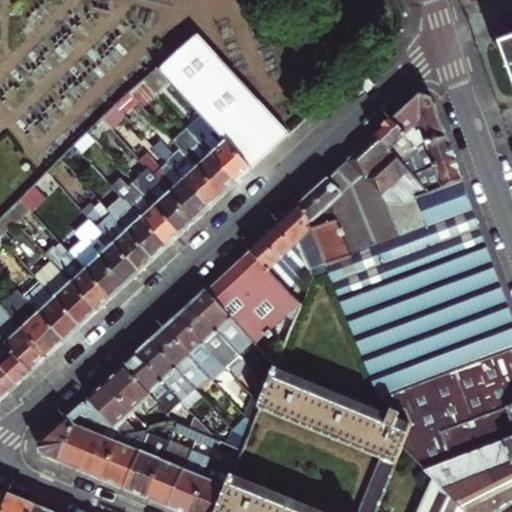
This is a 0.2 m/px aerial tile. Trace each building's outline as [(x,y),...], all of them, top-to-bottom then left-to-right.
[(265,154),(277,144),(287,135),(223,64),(196,32),(154,70),(167,83),(198,116),(247,169),(265,154)] [(511,36),(501,40),(511,73),(511,36)] [(167,83),(154,70),(141,81),(154,95),(167,83)] [(140,108),(154,95),(141,81),(127,94),(135,103),(140,108)] [(122,115),(135,103),(127,94),(113,106),(122,115)] [(413,128),(420,146),(444,137),(430,97),(424,96),(418,95),(390,120),(404,136),(413,128)] [(107,131),(123,117),(122,115),(113,106),(98,121),(106,129),(107,131)] [(192,137),(233,183),(241,175),(247,169),(198,116),(184,129),(192,137)] [(372,137),(396,163),(404,158),(416,149),(404,136),(390,120),(380,130),(372,137)] [(92,142),(106,129),(98,121),(85,135),(91,142),(92,142)] [(413,128),(404,136),(416,149),(420,146),(413,128)] [(226,189),(233,183),(192,137),(184,129),(171,141),(178,149),(219,195),(226,189)] [(71,148),(77,155),(91,142),(85,135),(71,148)] [(310,228),(328,275),(374,396),(511,346),(511,322),(460,180),(423,193),(407,174),(401,168),(396,163),(372,137),(343,164),(327,179),(301,204),(310,228)] [(401,168),(407,174),(453,159),(448,147),(444,137),(420,146),(416,149),(404,158),(408,164),(401,168)] [(213,201),(219,195),(178,149),(171,155),(158,140),(151,147),(159,156),(207,207),(213,201)] [(198,215),(207,207),(159,156),(151,164),(142,154),(135,161),(144,171),(191,222),(198,215)] [(408,164),(404,158),(396,163),(401,168),(408,164)] [(453,159),(407,174),(423,193),(460,180),(457,171),(453,159)] [(130,183),(177,235),(185,227),(191,222),(144,171),(130,183)] [(172,239),(177,235),(130,183),(125,188),(117,179),(108,188),(122,202),(164,247),(172,239)] [(37,191),(43,198),(54,188),(47,182),(37,191)] [(29,214),(43,201),(31,187),(17,201),(29,214)] [(102,193),(95,200),(98,204),(109,215),(150,260),(157,254),(164,247),(122,202),(116,208),(102,193)] [(15,227),(29,214),(17,201),(3,214),(15,227)] [(103,221),(109,215),(98,204),(91,210),(94,213),(95,212),(103,221)] [(316,280),(328,275),(310,228),(301,204),(300,204),(294,210),(287,216),(299,242),(304,253),(316,280)] [(88,221),(135,274),(144,266),(150,260),(109,215),(103,221),(95,212),(94,213),(91,210),(90,211),(85,207),(80,212),(88,221)] [(0,240),(0,241),(15,227),(3,214),(0,217),(0,240)] [(287,216),(276,227),(263,238),(250,250),(276,279),(283,271),(291,279),(297,274),(301,270),(295,262),(304,253),(299,242),(287,216)] [(81,242),(122,286),(130,279),(135,274),(88,221),(74,235),(81,242)] [(67,255),(107,299),(115,292),(122,286),(81,242),(67,255)] [(100,306),(107,299),(67,255),(58,246),(52,252),(51,251),(43,257),(52,266),(58,273),(94,312),(100,306)] [(242,258),(228,271),(277,323),(299,302),(276,279),(250,250),(242,258)] [(38,282),(78,327),(87,318),(94,312),(58,273),(52,266),(36,280),(38,282)] [(255,345),(277,323),(228,271),(217,281),(206,291),(252,341),(255,345)] [(21,298),(62,342),(70,335),(78,327),(38,282),(21,298)] [(252,341),(206,291),(200,297),(192,305),(237,355),(252,341)] [(3,312),(46,357),(54,349),(62,342),(21,298),(20,296),(3,312)] [(224,369),(228,373),(242,360),(237,355),(192,305),(186,310),(178,317),(212,354),(215,358),(224,369)] [(38,364),(46,357),(3,312),(0,314),(0,342),(29,373),(38,364)] [(207,379),(210,382),(224,369),(215,358),(212,354),(178,317),(173,322),(163,330),(197,368),(201,372),(207,379)] [(195,390),(207,379),(201,372),(197,368),(163,330),(157,336),(151,342),(184,379),(188,383),(195,390)] [(0,369),(15,386),(23,379),(29,373),(0,342),(0,369)] [(173,397),(179,404),(195,390),(188,383),(184,379),(151,342),(145,348),(137,356),(170,393),(173,397)] [(511,346),(374,396),(392,415),(511,371),(511,346)] [(166,417),(179,404),(173,397),(170,393),(137,356),(130,362),(123,368),(150,399),(156,406),(166,417)] [(115,376),(106,385),(133,415),(150,399),(123,368),(115,376)] [(0,396),(1,398),(9,391),(15,386),(0,369),(0,396)] [(406,432),(415,442),(467,423),(511,406),(511,371),(392,415),(402,427),(407,429),(406,432)] [(270,382),(294,390),(404,434),(406,432),(407,429),(402,427),(273,374),(270,382)] [(252,399),(259,407),(267,388),(260,380),(252,399)] [(267,388),(259,407),(258,411),(282,420),(294,390),(270,382),(267,388)] [(133,415),(106,385),(97,393),(89,401),(96,409),(101,414),(104,419),(115,430),(133,415)] [(186,411),(201,397),(195,390),(179,404),(186,411)] [(285,511),(250,498),(244,511),(374,511),(399,448),(400,447),(404,434),(294,390),(282,420),(380,460),(358,511),(285,511)] [(244,419),(251,427),(258,411),(259,407),(252,399),(251,398),(242,417),(244,419)] [(80,409),(69,419),(73,424),(82,415),(87,417),(91,414),(96,409),(89,401),(80,409)] [(504,430),(507,440),(511,438),(511,406),(467,423),(473,441),(504,430)] [(96,409),(91,414),(96,419),(101,414),(96,409)] [(76,427),(73,424),(69,419),(40,446),(41,451),(42,458),(47,460),(61,465),(76,427)] [(104,419),(97,436),(120,436),(115,430),(104,419)] [(237,436),(244,445),(251,427),(244,419),(237,436)] [(198,434),(177,426),(174,433),(196,442),(198,434)] [(72,470),(81,474),(97,436),(76,427),(61,465),(72,470)] [(125,491),(147,434),(139,433),(120,436),(102,482),(113,487),(125,491)] [(170,444),(147,434),(125,491),(136,496),(147,501),(170,445),(170,444)] [(219,443),(198,434),(196,442),(216,450),(219,443)] [(102,482),(120,436),(97,436),(81,474),(91,478),(102,482)] [(237,436),(232,448),(242,452),(244,445),(237,436)] [(511,511),(511,438),(507,440),(422,472),(431,481),(460,511),(511,511)] [(232,448),(219,443),(216,450),(216,451),(229,456),(225,467),(234,470),(242,452),(232,448)] [(157,505),(169,510),(191,453),(170,445),(147,501),(157,505)] [(191,511),(212,461),(191,453),(169,510),(174,511),(191,511)] [(212,461),(191,511),(217,511),(227,489),(230,481),(234,470),(225,467),(212,461)] [(254,491),(230,481),(227,489),(250,498),(254,491)] [(460,511),(431,481),(418,511),(460,511)] [(244,511),(250,498),(227,489),(217,511),(244,511)] [(306,511),(254,491),(250,498),(285,511),(306,511)] [(5,498),(0,509),(0,511),(29,511),(31,508),(19,503),(5,498)]
